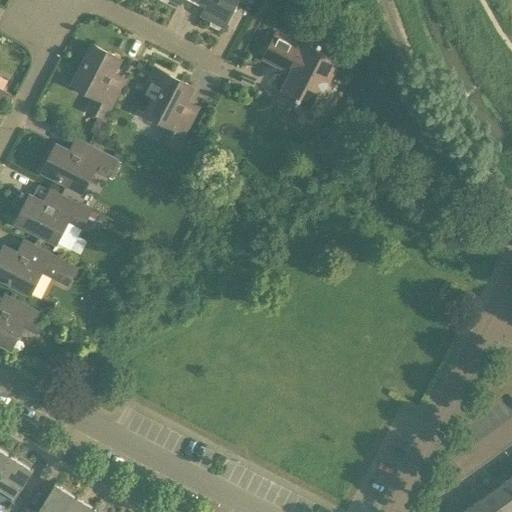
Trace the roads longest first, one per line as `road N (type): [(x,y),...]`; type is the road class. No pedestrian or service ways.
road 1 (residential): [(0,166),(75,9),(100,8),(227,68)]
road 2 (residential): [(259,511),(0,380)]
road 3 (residential): [(388,511),(494,311)]
